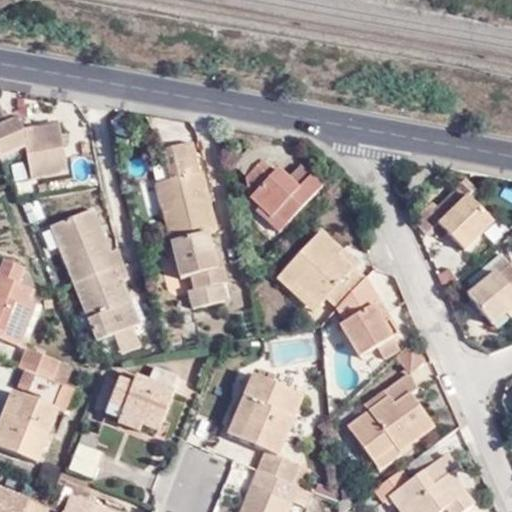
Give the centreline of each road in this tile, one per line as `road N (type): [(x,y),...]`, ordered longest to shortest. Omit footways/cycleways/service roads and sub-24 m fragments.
road 1 (residential): [(0,63),(364,129)]
road 2 (residential): [(364,129),(361,146),(464,377)]
road 3 (residential): [(364,129),(511,156)]
road 4 (residential): [(464,377),(511,500)]
